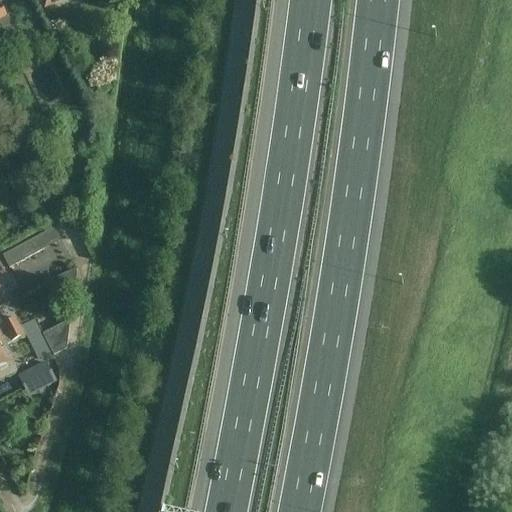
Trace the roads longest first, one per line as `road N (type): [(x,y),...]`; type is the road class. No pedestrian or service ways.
road 1 (unclassified): [(142,511),(199,261),(244,0)]
road 2 (motorway): [(316,0),(229,511)]
road 3 (motorway): [(291,511),(374,0)]
road 4 (track): [(65,227),(84,260),(70,350),(36,487),(14,511)]
